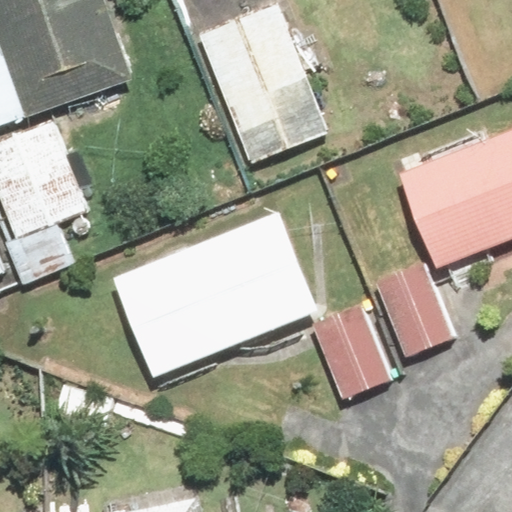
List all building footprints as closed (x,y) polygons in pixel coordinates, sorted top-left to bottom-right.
[(113,0),(0,0),(0,20),(9,47),(0,50),(0,127),(141,78),(113,0)] [(287,0),(283,0),(198,31),(248,169),(337,137),(287,0)] [(57,119),(0,141),(0,206),(12,237),(91,206),(57,119)] [(511,129),(407,173),(446,268),(511,241),(511,129)] [(289,206),(120,278),(161,375),(331,303),(289,206)] [(432,263),(374,285),(402,362),(460,341),(432,263)] [(371,309),(312,330),(341,408),(399,386),(371,309)] [(212,511),(210,497),(137,511),(212,511)]
